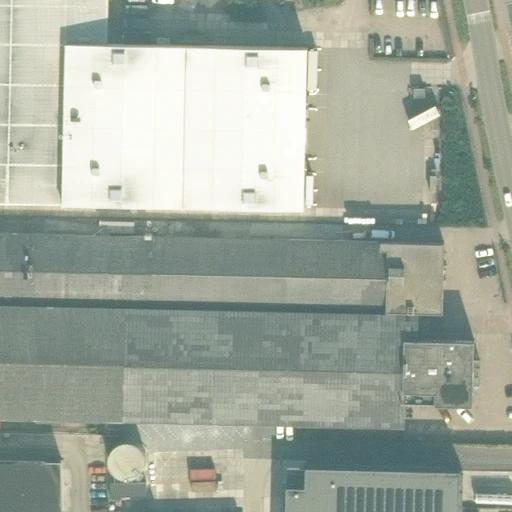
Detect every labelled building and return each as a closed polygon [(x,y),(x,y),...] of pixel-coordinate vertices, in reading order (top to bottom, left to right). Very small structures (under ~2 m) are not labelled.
[(0,0),(0,202),(303,208),(307,48),(107,44),(106,0),(199,0),(212,5),(218,0),(0,0)] [(413,98),(424,98),(424,89),(413,89),(413,98)] [(474,341),(416,339),(417,312),(442,312),(444,243),(0,233),(0,416),(404,426),(404,404),(472,405),(474,341)] [(0,511),(23,511),(23,458),(0,457),(0,511)] [(46,458),(23,458),(23,511),(62,511),(61,461),(46,460),(46,458)] [(285,485),(284,511),(459,511),(461,469),(304,465),(304,485),(285,485)] [(145,486),(109,487),(109,500),(145,499),(145,486)]
